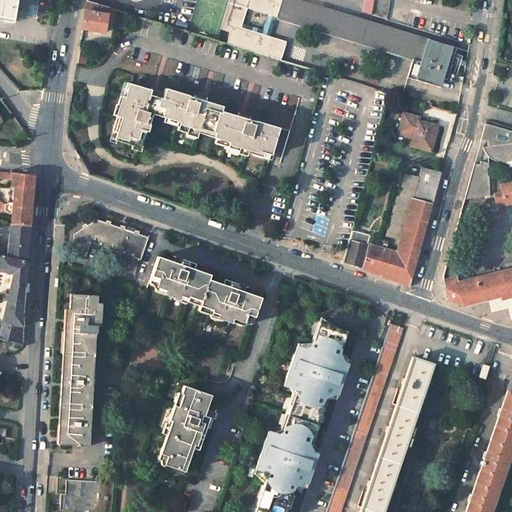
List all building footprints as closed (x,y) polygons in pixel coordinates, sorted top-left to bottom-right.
[(15,0),(0,0),(0,18),(12,21),(15,0)] [(280,60),(286,42),(271,36),(276,16),(412,59),(407,78),(440,88),(443,79),(447,80),(456,49),(296,0),(230,0),(221,30),(231,33),(227,44),(280,60)] [(371,15),(373,0),(364,0),(362,12),(371,15)] [(386,20),(389,0),(373,0),(371,15),(386,20)] [(104,33),(107,15),(118,19),(120,12),(86,2),(82,28),(104,33)] [(151,91),(130,85),(126,98),(122,96),(119,95),(117,105),(119,106),(116,116),(120,117),(114,139),(116,140),(132,145),(140,147),(140,145),(145,132),(147,132),(149,125),(148,124),(152,112),(164,116),(172,86),(167,84),(165,89),(163,95),(151,91)] [(130,85),(125,84),(122,96),(126,98),(130,85)] [(165,89),(152,85),(151,91),(163,95),(165,89)] [(191,92),(172,86),(164,116),(166,117),(180,121),(179,125),(178,129),(187,132),(188,129),(198,132),(200,128),(215,132),(214,137),(216,138),(229,142),(228,146),(238,149),(237,153),(246,156),(247,153),(248,148),(270,154),(270,152),(278,127),(255,120),(254,121),(244,118),(237,116),(238,113),(222,108),(223,103),(207,98),(206,101),(194,98),(195,95),(191,93),(191,92)] [(208,96),(196,92),(195,95),(194,98),(206,101),(207,98),(208,96)] [(413,137),(411,145),(431,151),(435,141),(433,141),(438,126),(417,120),(419,117),(403,113),(398,133),(413,137)] [(120,117),(116,116),(108,141),(115,144),(116,140),(114,139),(120,117)] [(180,121),(166,117),(164,121),(179,125),(180,121)] [(511,131),(486,124),(481,140),(488,142),(488,147),(482,148),(483,150),(483,152),(484,153),(485,154),(486,156),(487,157),(488,158),(489,159),(491,160),(492,161),(493,162),(495,162),(496,163),(498,163),(499,163),(501,164),(505,164),(507,164),(509,163),(511,162),(511,161),(511,131)] [(215,132),(200,128),(198,132),(214,137),(215,132)] [(229,142),(216,138),(214,142),(228,146),(229,142)] [(238,149),(228,146),(226,152),(236,155),(237,153),(238,149)] [(270,154),(248,148),(247,153),(270,160),(273,153),(270,152),(270,154)] [(464,200),(490,196),(489,164),(481,162),(480,165),(474,164),(464,200)] [(420,167),(397,252),(366,244),(368,236),(352,232),(350,240),(348,239),(342,262),(410,286),(440,172),(420,167)] [(12,172),(0,171),(0,180),(11,180),(12,172)] [(33,176),(12,172),(11,180),(9,203),(4,205),(4,211),(7,214),(12,214),(11,225),(29,226),(33,176)] [(511,181),(501,184),(503,191),(495,193),(498,206),(511,202),(511,181)] [(94,243),(143,261),(151,239),(142,236),(140,240),(136,239),(138,234),(128,231),(126,234),(121,233),(123,229),(114,226),(113,229),(108,228),(110,224),(101,221),(91,227),(92,231),(88,233),(86,230),(77,236),(75,252),(89,257),(94,243)] [(29,226),(11,225),(9,245),(12,246),(11,259),(26,264),(29,226)] [(23,303),(26,266),(26,264),(11,259),(1,257),(0,262),(0,271),(12,275),(2,322),(23,326),(23,303)] [(212,276),(190,269),(188,273),(181,271),(183,266),(160,258),(150,285),(168,292),(167,296),(180,300),(180,298),(190,302),(191,300),(203,305),(202,309),(214,313),(213,315),(220,318),(220,320),(233,324),(234,319),(253,326),(262,299),(240,291),(239,295),(231,292),(232,289),(211,281),(212,276)] [(455,277),(444,280),(449,300),(464,305),(500,296),(501,299),(511,296),(511,268),(457,282),(455,277)] [(285,277),(281,289),(288,291),(292,280),(285,277)] [(96,294),(68,293),(67,312),(64,364),(60,432),(59,444),(89,445),(95,326),(99,326),(100,302),(96,302),(96,294)] [(189,304),(202,309),(203,305),(191,300),(190,302),(189,304)] [(23,326),(2,322),(2,323),(3,323),(2,326),(0,325),(0,339),(22,346),(23,326)] [(347,331),(324,323),(322,331),(315,336),(311,346),(305,349),(297,346),(295,353),(298,359),(293,372),(288,371),(284,384),(293,388),(295,392),(291,403),(290,407),(293,408),(288,423),(284,425),(281,432),(277,434),(268,431),(265,439),(267,444),(264,454),(260,453),(255,467),(261,469),(265,478),(257,501),(263,503),(261,510),(265,511),(284,511),(294,485),(302,481),(307,482),(311,470),(308,469),(311,462),(314,463),(317,453),(312,452),(310,447),(328,395),(333,393),(337,394),(341,384),(338,382),(340,375),(343,376),(348,364),(343,362),(339,354),(347,331)] [(339,511),(401,333),(389,329),(325,511),(339,511)] [(380,511),(433,363),(413,355),(358,511),(380,511)] [(489,366),(484,364),(479,376),(485,378),(489,366)] [(511,377),(511,378),(501,408),(499,407),(497,415),(499,415),(486,451),(484,450),(482,457),(483,457),(482,461),(481,460),(480,463),(481,464),(471,493),(470,493),(468,500),(469,500),(465,511),(488,511),(511,443),(511,377)] [(167,431),(156,463),(163,466),(160,474),(179,483),(189,456),(195,457),(204,429),(201,428),(204,421),(201,420),(206,405),(180,396),(176,405),(178,406),(175,417),(170,415),(164,429),(167,431)] [(98,511),(101,482),(66,480),(65,494),(61,494),(59,511),(75,511),(98,511)]
